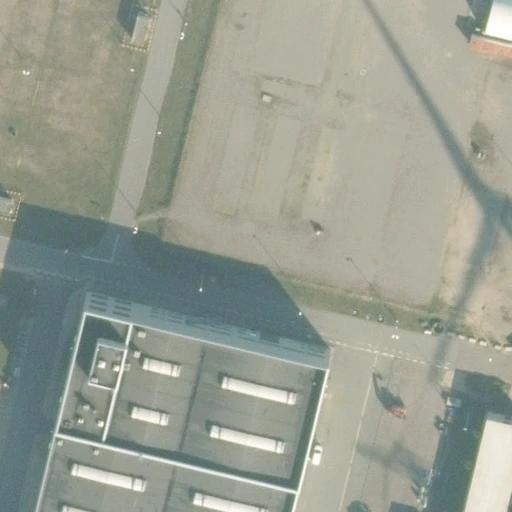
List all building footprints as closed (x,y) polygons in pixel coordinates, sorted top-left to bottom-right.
[(511,0),(491,0),(485,31),(511,37),(511,0)] [(143,42),(149,16),(138,13),(131,39),(143,42)] [(378,241),(399,135),(336,123),(315,229),(378,241)] [(0,208),(9,211),(12,199),(0,195),(0,208)] [(511,260),(491,256),(486,281),(511,286),(511,282),(511,260)] [(88,292),(34,511),(288,511),(328,350),(88,292)] [(462,511),(504,511),(511,481),(511,416),(487,410),(462,511)]
